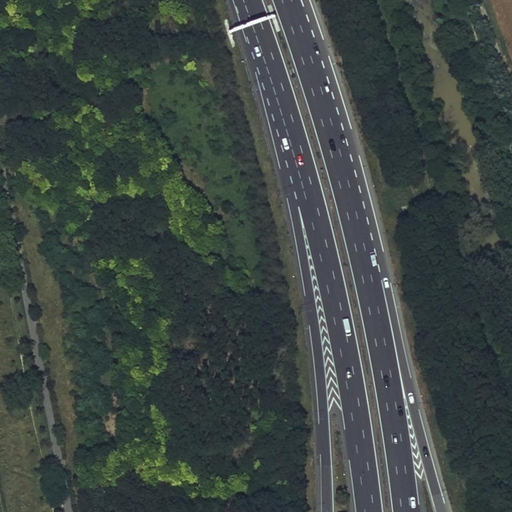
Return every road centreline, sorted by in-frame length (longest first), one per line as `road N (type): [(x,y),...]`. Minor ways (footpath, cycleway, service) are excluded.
road 1 (motorway): [(441,511),(386,284),(351,170),(312,81)]
road 2 (motorway): [(404,511),(369,291),(312,81)]
road 3 (motorway): [(286,123),(326,265),(368,511)]
road 4 (motorway): [(286,123),(322,408),(326,511)]
road 5 (motorway): [(246,0),(286,123)]
